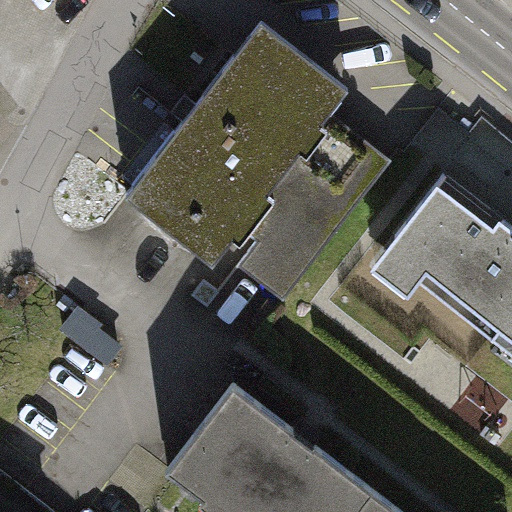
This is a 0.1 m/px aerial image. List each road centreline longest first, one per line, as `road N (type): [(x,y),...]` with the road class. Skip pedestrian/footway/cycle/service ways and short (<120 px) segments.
road 1 (residential): [(133,0),(26,197),(0,229)]
road 2 (unknown): [(26,197),(178,287)]
